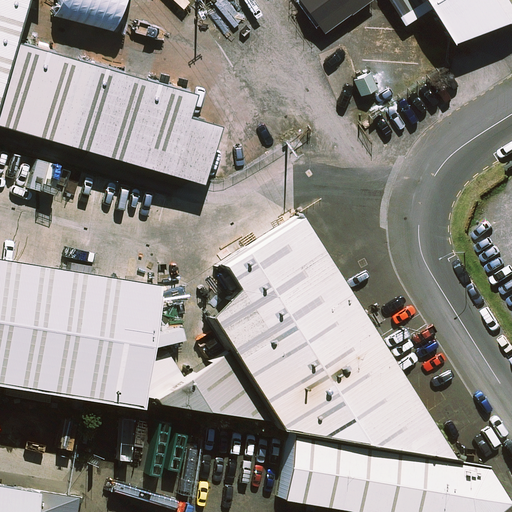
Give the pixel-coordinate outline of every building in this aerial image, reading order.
[(0,0),(0,43),(12,0),(0,0)] [(176,5),(159,0),(44,0),(43,4),(166,40),(176,5)] [(377,2),(375,0),(316,0),(336,30),(377,2)] [(424,0),(390,0),(404,22),(429,6),(424,0)] [(511,0),(429,0),(447,28),(511,4),(511,3),(511,0)] [(433,67),(434,31),(386,29),(384,66),(433,67)] [(191,79),(13,30),(0,75),(0,115),(194,168),(210,113),(184,105),(191,79)] [(376,87),(369,71),(354,78),(361,93),(376,87)] [(445,450),(294,209),(215,260),(228,286),(202,310),(223,343),(147,390),(149,393),(266,406),(275,421),(284,424),(445,450)] [(445,450),(284,424),(273,489),(415,511),(483,511),(504,492),(484,456),(445,450)] [(0,511),(64,511),(68,488),(0,477),(0,511)]
